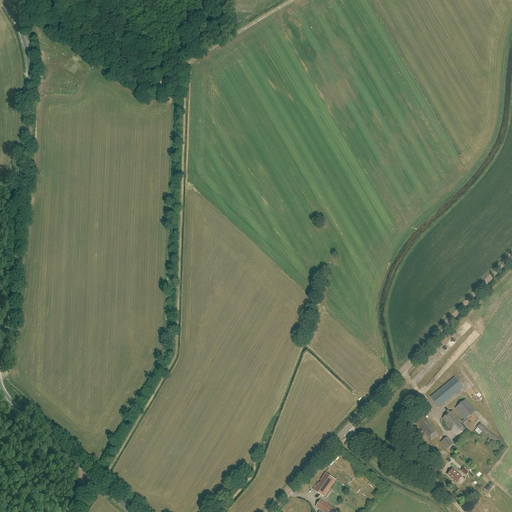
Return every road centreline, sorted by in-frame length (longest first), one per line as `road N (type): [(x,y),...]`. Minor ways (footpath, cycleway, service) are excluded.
road 1 (unclassified): [(0,351),(14,296),(29,83),(24,42),(3,0)]
road 2 (unclassified): [(511,255),(346,429)]
road 3 (unclassified): [(461,511),(346,429)]
road 4 (unclassified): [(88,473),(0,386)]
